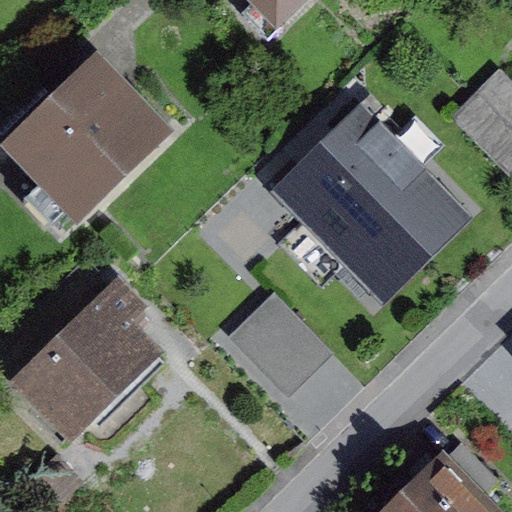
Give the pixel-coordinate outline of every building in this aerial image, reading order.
[(255,0),(276,21),(297,0),(255,0)] [(106,64),(10,152),(86,233),(181,145),(106,64)] [(511,87),(490,109),(511,131),(511,87)] [(361,103),(270,192),(300,223),(278,245),(321,288),(342,267),(373,298),(465,209),(361,103)] [(511,131),(490,109),(466,132),(508,175),(511,171),(511,131)] [(233,331),(289,392),(336,349),(279,288),(233,331)] [(124,292),(18,385),(71,445),(177,352),(124,292)] [(393,511),(392,511),(485,511),(475,500),(496,481),(461,445),(418,486),(413,481),(388,506),(393,511)]
